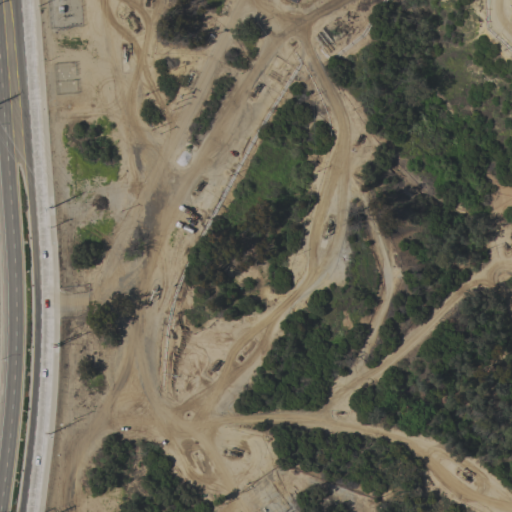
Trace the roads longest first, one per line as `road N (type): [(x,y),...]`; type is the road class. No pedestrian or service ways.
road 1 (primary): [(22,511),(39,287),(26,106),(11,61)]
road 2 (primary): [(11,61),(3,105),(14,324),(0,511)]
